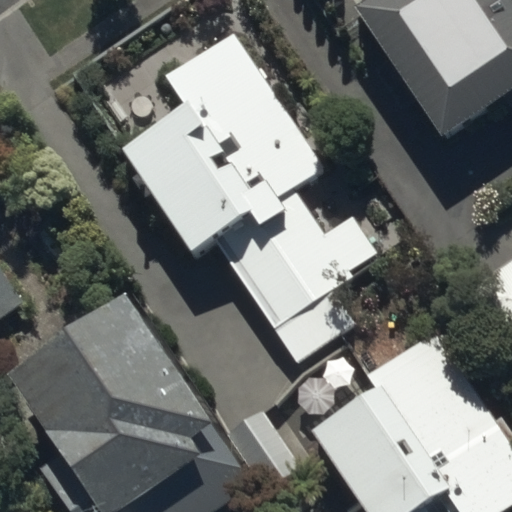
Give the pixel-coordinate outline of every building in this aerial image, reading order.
[(511,0),(410,0),(359,35),(447,165),(511,120),(511,0)] [(192,274),(219,257),(296,377),(374,327),(349,288),(380,268),(355,228),(326,247),(298,203),(327,184),(305,150),(313,146),(294,117),(286,123),(236,46),(169,89),(190,122),(125,164),(142,189),(130,196),(147,223),(155,217),(192,274)] [(0,328),(26,312),(0,272),(0,328)] [(511,276),(468,306),(511,370),(511,276)] [(242,511),(257,502),(132,327),(0,420),(0,424),(62,511),(242,511)] [(496,430),(436,342),(368,389),(378,403),(314,448),(358,511),(511,511),(511,438),(503,426),(496,430)] [(308,487),(263,424),(229,448),(274,511),(308,487)]
